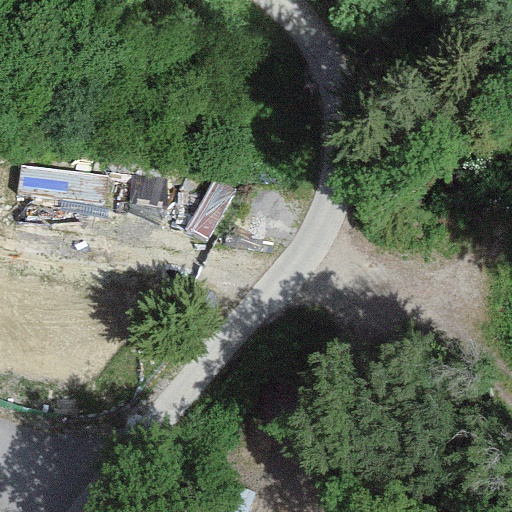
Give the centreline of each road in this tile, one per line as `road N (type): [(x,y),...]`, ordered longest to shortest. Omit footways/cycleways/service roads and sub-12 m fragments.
road 1 (track): [(279,0),(314,23),(340,69),(337,186),(319,233),(48,511)]
road 2 (track): [(319,233),(475,349),(511,387)]
